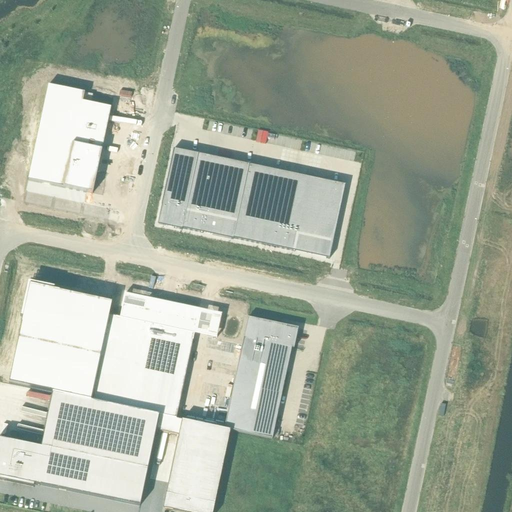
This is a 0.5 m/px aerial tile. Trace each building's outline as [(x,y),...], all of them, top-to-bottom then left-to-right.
[(68,8),(19,46),(126,69),(136,23),(146,26),(151,1),(145,0),(92,0),(90,13),(70,8),(68,8)] [(0,166),(29,173),(48,86),(0,75),(0,166)] [(48,85),(28,180),(92,194),(111,108),(82,102),(84,93),(48,85)] [(162,206),(158,224),(165,226),(166,225),(174,226),(173,228),(182,230),(182,229),(233,240),(233,239),(295,252),(295,250),(324,256),(323,258),(329,259),(345,186),(173,149),(161,206),(162,206)] [(22,324),(9,383),(52,393),(91,401),(109,316),(112,303),(111,303),(59,292),(59,291),(54,290),(29,285),(22,318),(21,324),(22,324)] [(109,316),(91,401),(159,415),(176,419),(194,334),(195,334),(195,331),(196,327),(197,324),(196,324),(197,320),(198,317),(199,313),(174,307),(170,306),(170,307),(167,306),(163,305),(159,304),(160,304),(156,303),(156,304),(152,303),(149,302),(145,301),(142,300),(142,301),(138,300),(135,299),(131,298),(132,298),(128,298),(125,297),(125,294),(120,318),(109,316)] [(247,318),(224,429),(230,431),(254,436),(272,439),(291,348),(294,349),(298,328),(247,318)] [(313,393),(302,446),(384,463),(397,401),(406,403),(417,354),(395,349),(389,377),(345,368),(339,398),(313,393)] [(0,439),(0,478),(40,486),(140,507),(155,431),(159,416),(91,401),(52,393),(41,448),(0,439)] [(159,416),(155,431),(177,436),(164,499),(167,500),(165,508),(184,511),(212,511),(230,431),(176,419),(159,416)] [(212,511),(264,511),(269,488),(244,483),(254,436),(230,431),(212,511)]
